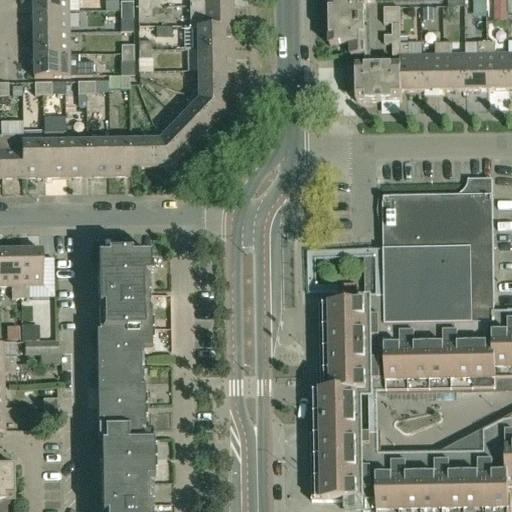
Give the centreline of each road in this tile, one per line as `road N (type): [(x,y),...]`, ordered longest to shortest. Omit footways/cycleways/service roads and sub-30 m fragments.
road 1 (tertiary): [(239,213),(236,390),(249,444),(250,511)]
road 2 (residential): [(185,511),(180,215)]
road 3 (tertiary): [(265,511),(260,219)]
road 4 (unclassified): [(290,150),(511,148)]
road 5 (residential): [(0,218),(180,215)]
road 6 (tertiary): [(290,150),(287,0)]
